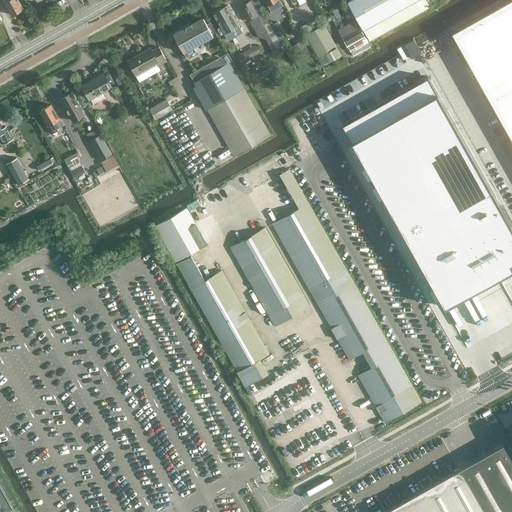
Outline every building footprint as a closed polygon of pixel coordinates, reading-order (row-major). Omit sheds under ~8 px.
[(5,0),(4,1),(11,14),(17,11),(23,8),(18,0),(5,0)] [(430,7),(426,0),(349,0),(347,1),(370,41),(430,7)] [(511,0),(508,0),(451,32),(511,140),(511,0)] [(248,21),(249,20),(258,15),(250,1),(242,5),(243,7),(241,9),(248,21)] [(212,13),(217,22),(223,32),(238,24),(227,4),(212,13)] [(173,33),(183,51),(212,35),(211,34),(202,17),(173,33)] [(280,36),(286,33),(278,19),(272,23),(280,36)] [(350,52),(364,44),(369,42),(366,37),(366,38),(355,20),(338,29),(350,52)] [(318,57),(336,47),(336,46),(324,25),(313,31),(308,22),(300,26),(318,57)] [(259,51),(255,44),(238,55),(242,62),(259,51)] [(157,67),(167,61),(159,46),(152,50),(151,48),(127,60),(135,75),(155,64),(157,67)] [(288,167),(229,62),(192,83),(251,188),(278,173),(288,167)] [(110,74),(106,76),(104,73),(81,86),(89,100),(113,88),(111,84),(114,82),(110,74)] [(377,104),(342,124),(404,235),(407,240),(444,306),(445,306),(498,276),(511,268),(511,225),(500,205),(428,76),(384,100),(383,101),(378,104),(377,104)] [(60,99),(74,122),(85,115),(71,91),(60,99)] [(154,119),(172,108),(166,98),(148,108),(154,119)] [(39,110),(48,126),(51,124),(54,129),(62,125),(59,119),(51,104),(39,110)] [(0,143),(2,148),(6,146),(5,143),(13,138),(6,126),(3,127),(0,121),(0,143)] [(101,160),(112,154),(100,133),(89,140),(101,160)] [(106,170),(117,163),(112,155),(101,161),(106,170)] [(6,163),(18,184),(29,178),(17,157),(6,163)] [(53,163),(50,158),(36,165),(39,171),(53,163)] [(74,177),(85,171),(81,164),(70,171),(74,177)] [(97,169),(92,172),(95,177),(99,174),(100,175),(106,172),(103,166),(97,169)] [(357,375),(385,423),(422,402),(288,167),(278,173),(298,207),(271,223),(349,360),(363,352),(371,367),(357,375)] [(164,241),(175,261),(207,243),(187,207),(155,226),(165,241),(164,241)] [(275,326),(310,306),(265,226),(230,247),(275,326)] [(237,372),(244,385),(267,372),(260,358),(269,353),(222,270),(204,279),(190,255),(176,263),(238,371),(237,372)] [(496,441),(504,436),(495,418),(486,423),(496,441)] [(460,468),(383,511),(511,511),(511,460),(503,444),(460,468)] [(0,511),(16,511),(0,483),(0,511)]
